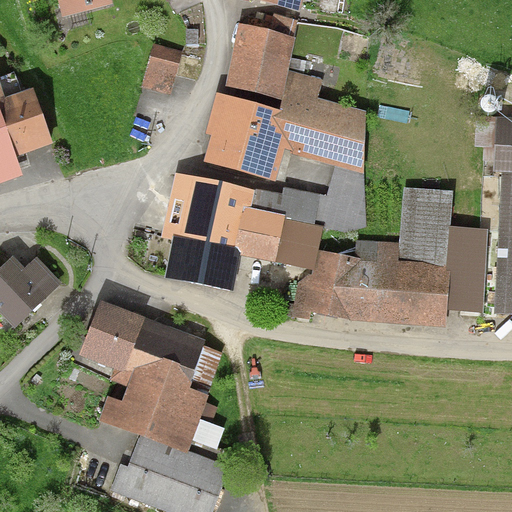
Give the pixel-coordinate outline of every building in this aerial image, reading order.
[(59,0),(64,15),(106,4),(104,0),(59,0)] [(255,0),(255,2),(285,9),(286,8),(296,10),(298,0),(255,0)] [(289,42),(290,42),(293,26),(272,20),(271,27),(253,22),(252,26),(247,25),(239,59),(285,70),(287,62),(286,62),(289,42)] [(185,33),(185,46),(196,46),(196,33),(185,33)] [(141,89),(168,96),(179,57),(152,50),(141,89)] [(232,91),(232,93),(281,104),(286,77),(284,77),(285,70),(239,59),(232,91)] [(286,77),(281,104),(232,93),(229,102),(227,101),(209,163),(264,178),(264,177),(273,180),(281,150),(336,166),(327,198),(318,203),(287,197),(285,203),(248,195),(243,215),(281,221),(344,235),(364,229),(362,173),(363,119),(313,106),(318,86),(286,77)] [(0,174),(14,169),(11,158),(49,144),(32,96),(10,104),(5,88),(0,90),(0,174)] [(480,116),(483,119),(488,120),(492,119),(496,117),(499,113),(500,109),(499,105),(497,101),(494,98),(489,97),(485,97),(481,99),(478,103),(477,107),(477,112),(480,116)] [(511,127),(496,127),(496,122),(476,121),(475,149),(494,150),(493,173),(502,173),(495,305),(511,305),(511,127)] [(189,182),(182,212),(241,226),(243,215),(248,195),(189,182)] [(365,200),(366,215),(376,214),(375,199),(365,200)] [(243,215),(241,226),(182,212),(168,280),(228,293),(236,255),(273,263),(281,221),(243,215)] [(481,241),(478,242),(476,244),(474,246),(474,249),(475,252),(476,254),(479,256),(482,256),(484,256),(487,254),(489,252),(489,249),(489,246),(487,243),(484,242),(481,241)] [(444,272),(395,269),(397,249),(357,247),(356,266),(318,258),(308,311),(347,319),(440,325),(444,272)] [(487,262),(485,259),(483,258),(480,257),(477,258),(475,259),(473,262),(472,265),(473,268),(475,270),(477,272),(480,272),(483,272),(485,270),(487,267),(488,265),(487,262)] [(43,298),(55,286),(35,264),(22,276),(10,265),(0,274),(0,312),(14,327),(43,298)] [(484,277),(483,277),(479,276),(475,277),(471,279),(469,282),(467,286),(468,291),(470,294),(473,297),(477,298),(482,298),(485,296),(488,293),(490,288),(489,284),(487,280),(484,277)] [(473,306),(472,306),(468,306),(465,308),(462,311),(461,315),(461,319),(463,323),(466,325),(470,327),(474,326),(478,325),(481,321),(482,318),(482,314),(480,310),(477,307),(473,306)] [(193,420),(201,400),(216,355),(140,325),(140,324),(102,309),(83,357),(114,369),(110,381),(132,390),(119,426),(182,449),(193,420)] [(197,424),(208,428),(213,414),(202,410),(197,424)] [(120,472),(112,493),(162,511),(209,511),(225,470),(141,438),(128,474),(120,472)] [(86,458),(83,458),(80,460),(78,463),(77,466),(78,470),(80,473),(83,474),(86,475),(89,474),(92,473),(94,470),(95,467),(94,463),(92,460),(90,458),(86,458)] [(86,477),(84,476),(81,476),(78,476),(76,478),(75,481),(75,484),(75,486),(77,488),(80,490),(83,490),(85,489),(88,487),(89,485),(89,482),(88,479),(86,477)] [(105,482),(103,480),(99,479),(96,479),(93,481),(91,484),(90,487),(90,490),(92,493),(94,495),(97,496),(101,496),(104,495),(106,492),(107,489),(107,485),(105,482)]
